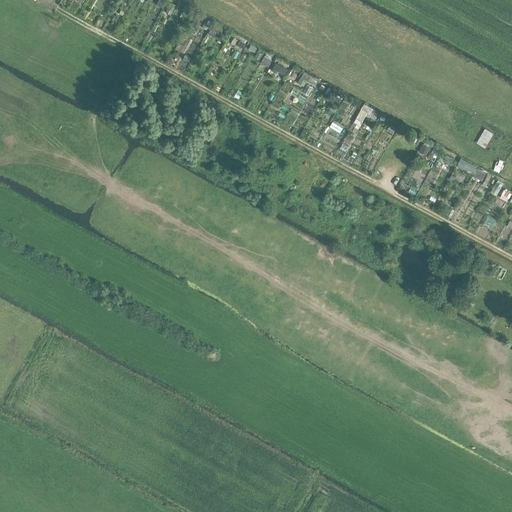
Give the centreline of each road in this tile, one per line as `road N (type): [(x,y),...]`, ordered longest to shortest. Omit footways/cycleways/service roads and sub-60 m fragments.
road 1 (track): [(0,157),(31,142),(511,411)]
road 2 (track): [(47,0),(511,258)]
road 3 (track): [(51,153),(68,124),(90,122),(140,53)]
